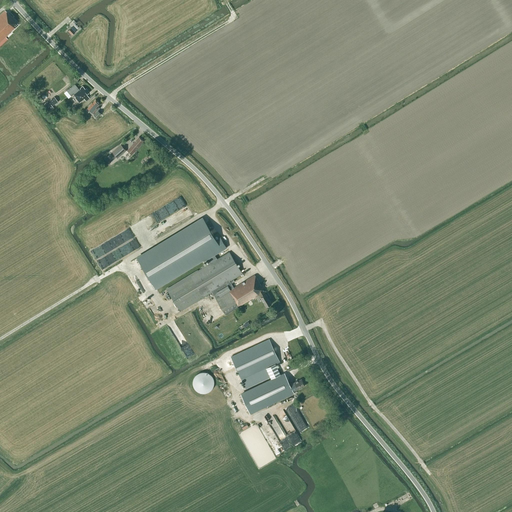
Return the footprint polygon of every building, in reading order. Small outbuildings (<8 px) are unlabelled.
[(14,28),(15,28),(18,25),(5,10),(0,14),(0,42),(10,33),(10,32),(14,28)] [(85,101),(89,98),(87,96),(86,94),(89,92),(86,88),(85,89),(83,86),(73,94),(75,97),(79,103),(84,99),(85,101)] [(99,108),(97,106),(100,104),(95,100),(92,103),(87,108),(94,114),(93,115),(97,119),(101,114),(97,111),(99,108)] [(127,150),(132,155),(144,141),(139,137),(127,150)] [(112,152),(118,158),(126,151),(121,144),(112,152)] [(203,218),(138,258),(156,288),(203,259),(204,261),(208,259),(211,263),(167,290),(181,311),(212,292),(225,315),(256,296),(257,299),(261,297),(266,307),(271,304),(255,275),(234,288),(230,281),(242,274),(229,252),(217,259),(215,255),(226,248),(220,237),(216,240),(203,218)] [(269,339),(231,357),(245,388),(271,376),(272,380),(241,394),(250,413),(294,392),(293,392),(305,386),(301,379),(290,385),(285,374),(281,376),(275,364),(280,362),(269,339)] [(286,368),(288,372),(297,368),(295,364),(286,368)] [(203,393),(206,393),(209,392),(212,389),(214,386),(214,383),(214,379),(213,376),(210,374),(207,372),(204,371),(201,371),(197,373),(195,375),(193,378),(192,381),(193,385),(194,388),(196,391),(199,392),(203,393)] [(302,440),(295,428),(291,430),(290,429),(286,432),(294,445),(302,440)]
